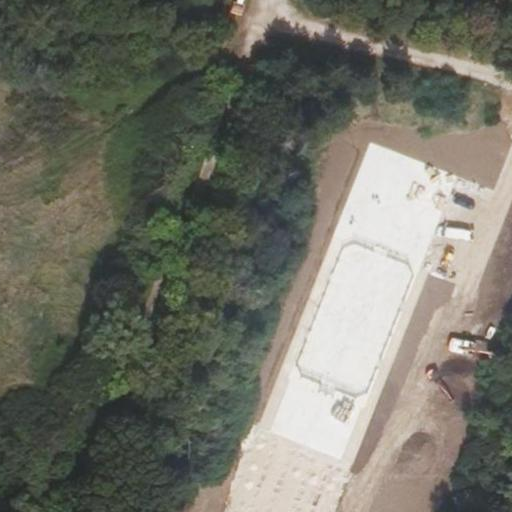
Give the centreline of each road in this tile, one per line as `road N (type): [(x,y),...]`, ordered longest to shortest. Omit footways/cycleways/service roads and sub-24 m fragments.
road 1 (track): [(268,10),(69,511)]
road 2 (track): [(511,76),(268,10)]
road 3 (track): [(253,42),(99,134)]
